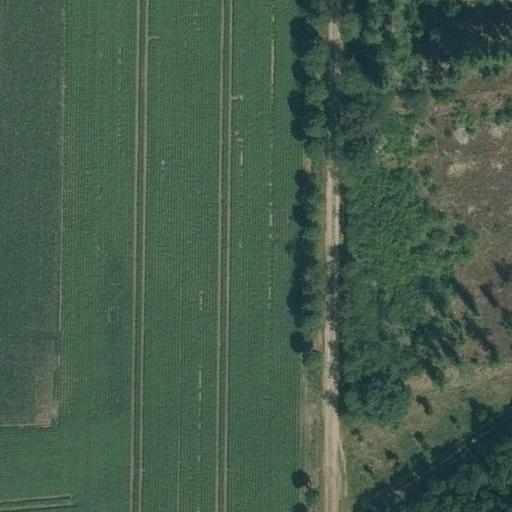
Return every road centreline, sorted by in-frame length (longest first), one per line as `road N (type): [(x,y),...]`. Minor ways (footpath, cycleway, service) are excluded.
road 1 (track): [(330,511),(337,0)]
road 2 (track): [(511,414),(354,511)]
